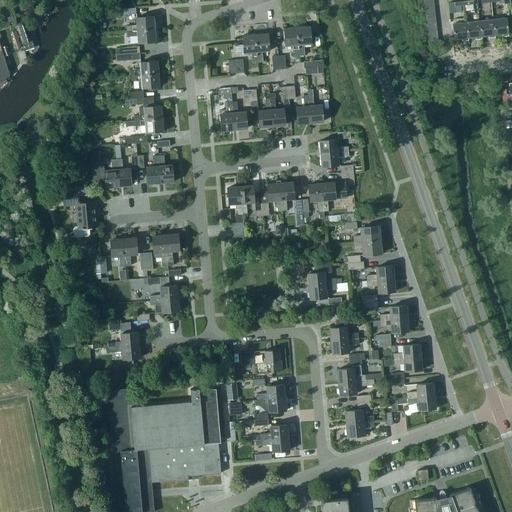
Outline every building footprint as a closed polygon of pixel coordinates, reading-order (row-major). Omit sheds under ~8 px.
[(125,26),(126,31),(155,28),(154,19),(153,20),(153,15),(135,16),(136,25),(125,26)] [(466,23),(467,39),(475,38),(475,40),(481,40),(481,37),(479,22),(478,17),(473,17),(474,22),(466,23)] [(460,24),(451,24),(453,40),(461,39),(462,41),(468,41),(467,39),(466,23),(464,23),(464,18),(460,19),(460,24)] [(506,19),(492,20),(494,36),(501,35),(501,37),(507,36),(506,19)] [(25,20),(17,24),(16,25),(24,51),(34,48),(25,20)] [(494,38),(494,36),(492,20),(479,22),(481,37),(488,36),(488,39),(494,38)] [(304,25),(297,26),(299,55),(304,55),(303,44),(311,44),(309,26),(305,27),(304,25)] [(299,55),(297,26),(288,27),(288,28),(283,28),(284,46),(292,45),(293,56),(299,55)] [(156,36),(155,28),(126,31),(126,36),(137,35),(138,43),(155,41),(155,37),(156,36)] [(15,31),(11,32),(17,49),(21,48),(15,31)] [(262,32),(254,33),(257,62),(262,62),(261,51),(269,51),(267,33),(262,34),(262,32)] [(251,63),(257,62),(254,33),(246,34),(246,35),(241,35),(243,53),(251,52),(251,63)] [(0,46),(0,81),(5,78),(9,75),(3,57),(1,48),(1,47),(0,47),(0,46)] [(95,56),(95,53),(89,49),(86,50),(85,51),(86,54),(91,58),(93,58),(95,56)] [(139,52),(121,54),(115,54),(116,61),(140,59),(139,52)] [(241,59),(235,59),(227,60),(228,73),(242,72),(241,59)] [(129,70),(130,75),(159,73),(158,65),(157,65),(157,60),(139,61),(140,69),(129,70)] [(159,73),(130,75),(130,81),(141,80),(141,88),(159,87),(158,82),(159,82),(159,73)] [(221,131),(234,130),(231,103),(230,95),(230,93),(230,88),(217,89),(218,96),(226,95),(226,103),(227,114),(219,114),(221,131)] [(323,122),(321,105),(313,106),(312,89),(307,90),(307,96),(310,123),(323,122)] [(283,108),(275,109),(274,99),(274,98),(275,97),(274,94),(273,93),(269,93),(269,98),(270,99),(272,126),(285,125),(283,108)] [(297,124),(310,123),(307,96),(303,96),(304,107),(295,107),(297,124)] [(269,98),(265,99),(266,110),(258,111),(259,127),(272,126),(270,99),(269,98)] [(236,102),(231,103),(234,130),(247,129),(245,112),(237,113),(236,102)] [(133,115),(134,120),(163,118),(162,110),(161,110),(160,105),(143,107),(138,107),(139,115),(133,115)] [(164,127),(163,118),(134,120),(134,126),(145,125),(145,133),(162,131),(162,127),(164,127)] [(126,137),(126,144),(147,142),(146,136),(126,137)] [(319,141),(320,153),(348,151),(348,147),(337,148),(336,140),(319,141)] [(348,151),(320,153),(322,167),(339,165),(338,157),(349,156),(348,151)] [(160,182),(158,155),(152,156),(153,166),(146,167),(147,183),(160,182)] [(163,155),(158,155),(160,182),(173,181),(172,165),(164,165),(163,155)] [(121,158),(116,159),(118,186),(131,185),(130,168),(122,169),(121,158)] [(104,171),(101,171),(101,163),(91,164),(93,182),(105,181),(105,187),(118,186),(116,159),(110,159),(111,170),(104,171)] [(334,182),(321,183),(323,211),(328,210),(327,199),(345,198),(344,182),(334,183),(334,182)] [(293,183),(280,184),(282,210),(286,210),(285,199),(294,199),(293,183)] [(318,211),(323,211),(321,183),(307,184),(309,201),(317,200),(318,211)] [(282,210),(280,184),(266,185),(267,201),(276,200),(277,211),(282,210)] [(240,187),(242,214),(247,214),(246,203),(251,202),(252,211),(255,210),(256,216),(263,216),(262,204),(258,204),(258,197),(253,197),(253,186),(240,187)] [(237,214),(242,214),(240,187),(226,188),(228,204),(236,204),(237,214)] [(79,203),(78,190),(63,192),(64,198),(64,205),(76,204),(78,226),(75,226),(73,228),(74,235),(76,237),(87,236),(89,234),(89,227),(96,226),(94,202),(79,203)] [(303,212),(301,200),(294,201),(295,213),(302,212),(303,212)] [(243,236),(242,228),(242,222),(236,223),(230,223),(231,237),(243,236)] [(353,236),(353,242),(380,240),(379,226),(360,228),(361,236),(353,236)] [(167,266),(173,266),(171,251),(179,250),(177,234),(165,235),(167,262),(167,266)] [(153,257),(155,258),(161,257),(162,267),(167,266),(167,262),(165,235),(151,237),(153,252),(153,257)] [(136,238),(123,239),(125,266),(130,265),(129,255),(137,254),(136,238)] [(125,266),(123,239),(110,240),(111,256),(118,256),(119,266),(125,266)] [(380,240),(353,242),(354,249),(362,248),(363,256),(381,254),(380,240)] [(348,263),(347,263),(348,270),(364,268),(363,261),(360,262),(348,263)] [(316,273),(308,273),(309,286),(336,284),(335,279),(324,280),(323,273),(330,272),(330,265),(315,266),(316,273)] [(366,276),(366,281),(393,279),(392,266),(376,267),(376,275),(366,276)] [(393,279),(366,281),(367,287),(378,286),(378,293),(394,292),(393,279)] [(336,290),(336,284),(309,286),(310,299),(325,298),(325,290),(336,290)] [(149,295),(150,300),(176,298),(175,285),(160,286),(160,295),(149,295)] [(176,298),(150,300),(150,305),(155,305),(155,313),(177,311),(176,298)] [(379,315),(380,321),(407,319),(406,305),(389,307),(390,314),(379,315)] [(408,332),(407,319),(380,321),(380,326),(391,325),(392,333),(408,332)] [(329,328),(330,341),(358,339),(357,333),(346,334),(345,327),(329,328)] [(106,343),(107,347),(138,344),(136,331),(121,333),(121,341),(106,343)] [(358,344),(358,339),(330,341),(331,354),(348,353),(347,345),(358,344)] [(138,344),(107,347),(107,352),(122,351),(123,359),(139,358),(138,344)] [(393,354),(393,359),(420,357),(419,344),(403,346),(404,353),(393,354)] [(266,364),(266,372),(281,371),(279,352),(271,353),(271,350),(263,351),(264,364),(266,364)] [(240,353),(241,365),(250,364),(248,364),(248,359),(253,358),(253,352),(240,353)] [(394,365),(404,364),(405,371),(421,370),(420,357),(393,359),(394,365)] [(337,370),(338,382),(365,380),(364,374),(361,375),(360,365),(361,365),(361,359),(348,361),(349,366),(351,366),(351,369),(337,370)] [(365,380),(338,382),(339,395),(355,394),(354,386),(373,385),(373,380),(370,380),(365,380)] [(407,393),(407,399),(433,396),(432,383),(416,384),(417,392),(407,393)] [(256,394),(257,399),(283,397),(282,384),(266,385),(267,393),(256,394)] [(188,479),(192,479),(198,478),(197,475),(220,473),(217,443),(219,443),(215,389),(198,390),(198,388),(189,389),(190,401),(130,406),(128,388),(106,390),(111,452),(120,452),(124,511),(153,511),(151,482),(186,479),(186,480),(188,480),(188,479)] [(227,392),(228,400),(236,399),(235,391),(227,392)] [(433,396),(407,399),(406,399),(407,403),(407,404),(418,403),(419,410),(434,409),(433,396)] [(283,397),(257,399),(254,400),(254,406),(268,404),(269,412),(285,410),(283,397)] [(241,407),(240,401),(228,402),(229,414),(235,414),(235,408),(241,407)] [(345,411),(346,424),(373,422),(372,416),(361,417),(361,410),(345,411)] [(373,428),(373,422),(346,424),(347,437),(363,435),(362,429),(373,428)] [(286,424),(270,425),(271,433),(260,434),(255,435),(256,440),(260,439),(287,437),(286,424)] [(272,452),(288,450),(287,437),(260,439),(256,440),(255,440),(255,445),(271,444),(272,452)] [(427,469),(417,470),(418,480),(428,479),(427,469)] [(436,497),(414,499),(414,511),(478,511),(469,487),(448,494),(450,498),(436,501),(436,497)] [(347,511),(346,497),(319,500),(320,506),(320,511),(347,511)]
